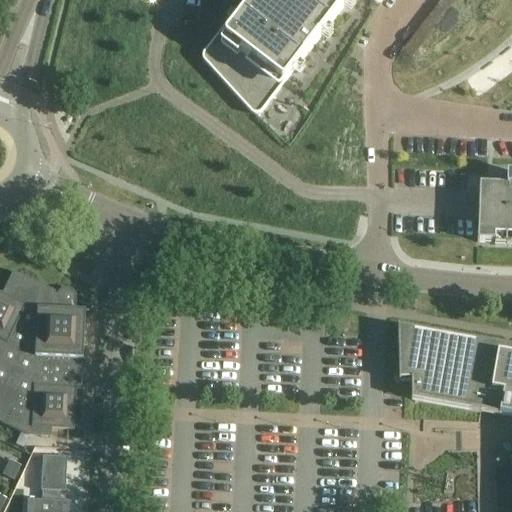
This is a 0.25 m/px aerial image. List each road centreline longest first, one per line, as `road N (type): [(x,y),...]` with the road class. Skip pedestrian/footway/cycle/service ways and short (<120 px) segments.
road 1 (residential): [(109,511),(127,220)]
road 2 (residential): [(380,274),(383,51),(413,0)]
road 3 (unclassified): [(380,274),(127,220)]
road 4 (unclassified): [(511,287),(380,274)]
